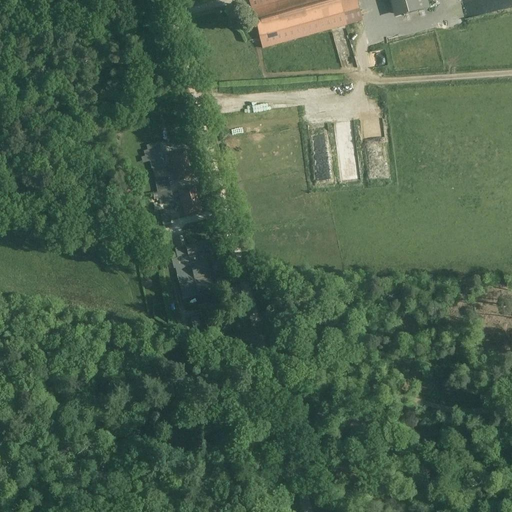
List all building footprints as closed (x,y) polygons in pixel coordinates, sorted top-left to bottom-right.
[(355,0),(247,0),(262,49),(362,22),(355,0)] [(427,0),(388,0),(394,20),(430,10),(427,0)] [(470,11),(472,19),(479,17),(476,9),(470,11)] [(335,49),(341,48),(341,55),(347,55),(345,34),(334,35),(335,49)] [(222,121),(232,120),(231,111),(221,112),(222,121)] [(361,138),(380,137),(379,123),(360,125),(361,138)] [(352,155),(353,145),(336,144),(335,154),(352,155)] [(172,169),(188,165),(185,151),(169,154),(172,169)] [(152,159),(155,170),(165,167),(162,156),(152,159)] [(191,178),(188,165),(172,169),(175,182),(191,178)] [(157,180),(154,181),(155,186),(159,205),(173,202),(167,178),(157,180)] [(182,205),(198,201),(194,186),(178,190),(182,205)] [(201,213),(198,201),(182,205),(185,218),(201,213)] [(188,257),(185,247),(183,236),(173,238),(175,249),(174,249),(176,259),(171,260),(173,269),(175,268),(182,300),(197,296),(188,257)] [(209,241),(185,247),(188,257),(205,252),(211,251),(209,241)] [(215,294),(205,252),(188,257),(197,296),(198,299),(215,294)] [(217,302),(200,306),(202,315),(220,311),(217,302)] [(197,319),(191,320),(193,328),(199,327),(197,319)]
